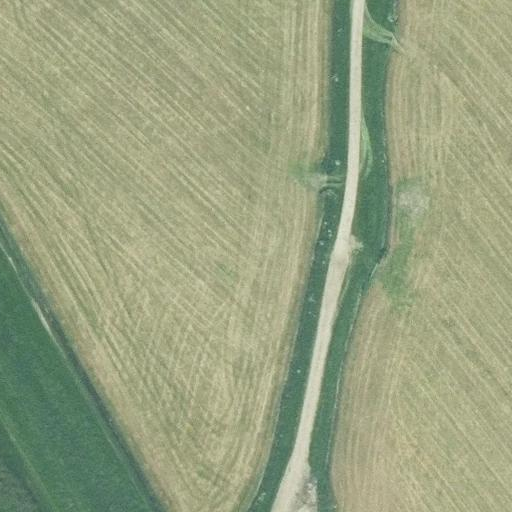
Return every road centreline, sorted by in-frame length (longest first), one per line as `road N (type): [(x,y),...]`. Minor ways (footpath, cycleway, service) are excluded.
road 1 (track): [(280,511),(334,310),(347,223)]
road 2 (unclassified): [(347,223),(360,0)]
